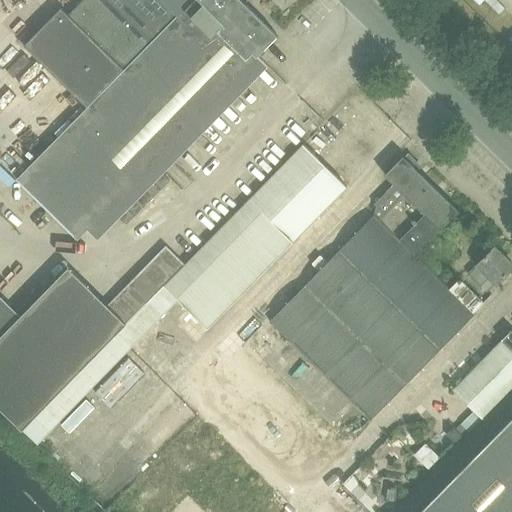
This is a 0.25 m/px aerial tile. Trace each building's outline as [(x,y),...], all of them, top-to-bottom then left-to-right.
[(192,0),(176,17),(87,108),(16,180),(45,209),(75,237),(106,205),(126,224),(169,181),(149,161),(254,54),(257,57),(259,55),(277,36),(240,0),(192,0)] [(61,7),(49,19),(23,45),(87,108),(176,17),(158,0),(82,0),(68,15),(61,7)] [(158,0),(176,17),(192,0),(158,0)] [(167,246),(108,305),(126,323),(145,304),(185,264),(167,246)] [(69,267),(21,316),(0,337),(0,407),(22,429),(36,415),(126,323),(108,305),(69,267)] [(0,294),(0,337),(21,316),(0,294)] [(454,390),(484,419),(511,389),(511,330),(454,390)] [(511,511),(511,417),(418,511),(511,511)] [(385,486),(383,500),(396,501),(398,488),(385,486)]
